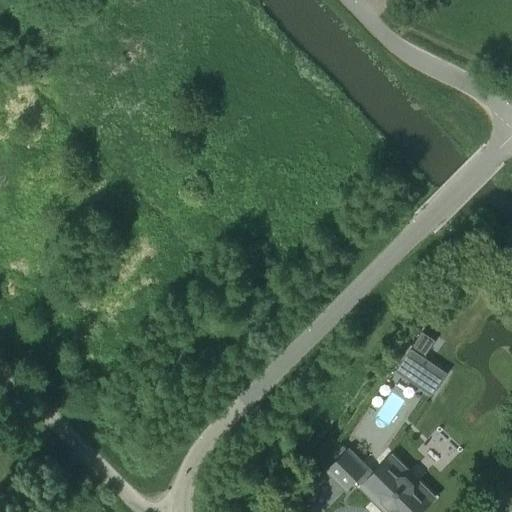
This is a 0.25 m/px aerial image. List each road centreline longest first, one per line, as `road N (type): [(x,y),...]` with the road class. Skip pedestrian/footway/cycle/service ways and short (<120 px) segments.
road 1 (unclassified): [(180,511),(193,458),(209,437),(511,135)]
road 2 (residential): [(511,117),(478,89),(400,51),(346,0)]
